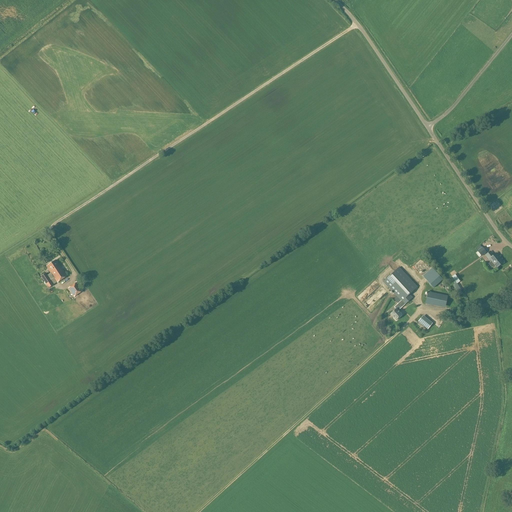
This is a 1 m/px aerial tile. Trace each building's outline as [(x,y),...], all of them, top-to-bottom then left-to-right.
[(481,256),(487,252),(482,247),(482,248),(480,245),(476,248),(478,251),(477,251),(481,256)] [(496,253),(493,255),(490,251),(485,255),(489,261),(490,260),(491,262),(488,264),(491,268),(494,265),(497,268),(503,263),(496,253)] [(430,265),(428,267),(420,259),(413,266),(433,289),(443,280),(430,265)] [(46,267),(51,273),(47,276),(46,273),(41,277),(49,288),(53,285),(57,282),(57,283),(67,276),(56,260),(46,267)] [(402,315),(398,311),(413,298),(410,295),(418,287),(399,267),(383,282),(397,297),(394,300),(398,304),(394,307),(396,309),(390,314),(396,321),(402,315)] [(455,281),(453,282),(454,284),(456,282),(456,283),(453,285),(460,296),(463,294),(460,291),(461,290),(458,286),(460,285),(459,283),(460,282),(455,274),(452,277),(455,281)] [(68,288),(74,297),(83,291),(81,289),(84,287),(83,285),(80,287),(77,282),(68,288)] [(361,300),(372,289),(368,286),(357,297),(361,300)] [(446,308),(449,296),(428,292),(426,304),(446,308)] [(418,322),(428,330),(433,323),(423,316),(418,322)]
